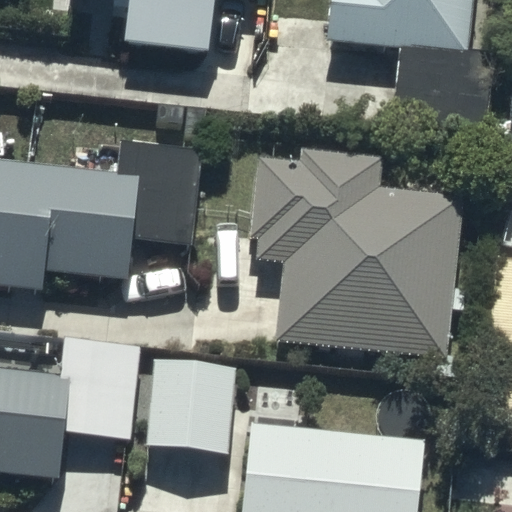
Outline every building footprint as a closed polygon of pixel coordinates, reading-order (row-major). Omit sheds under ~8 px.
[(129,0),(125,41),(206,51),(212,0),(129,0)] [(472,0),(331,0),(327,51),(398,57),(392,120),(485,129),(491,61),(467,58),(472,0)] [(131,280),(135,240),(195,246),(204,152),(121,144),(119,173),(0,161),(0,286),(49,291),(51,272),(131,280)] [(304,162),(256,159),(251,236),(259,236),(258,262),(287,263),(282,345),(451,355),(460,197),(380,192),(382,156),(305,151),(304,162)] [(62,376),(0,370),(0,476),(64,482),(68,431),(132,437),(140,348),(66,341),(62,376)] [(237,365),(153,359),(146,450),(231,456),(237,365)] [(301,389),(257,384),(244,511),(418,511),(425,441),(298,429),(301,389)]
